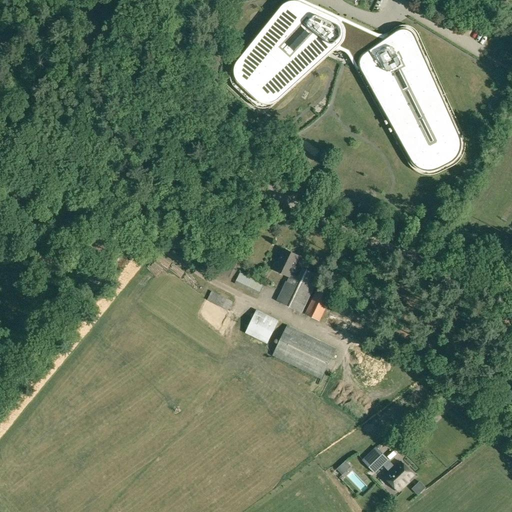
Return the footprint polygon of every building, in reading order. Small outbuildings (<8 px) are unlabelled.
[(394,34),(390,36),(387,38),(387,39),(382,42),(350,27),(349,21),(348,22),(341,24),(340,23),(338,21),(339,21),(337,20),(335,18),(335,19),(333,18),(333,17),(331,16),(331,17),(328,16),(329,15),(326,14),(326,15),(323,13),(321,12),(318,11),(319,11),(316,10),(314,9),(314,8),(309,7),(307,6),(301,2),(298,2),(296,1),(296,2),(291,2),(291,1),(288,2),(288,3),(284,5),(282,7),(279,11),(276,14),(273,18),(272,19),(269,23),(267,26),(264,30),(263,30),(262,31),(263,31),(260,35),(259,35),(257,38),(254,42),(253,43),(250,47),(247,50),(248,50),(244,54),(243,55),(240,59),(237,62),(238,62),(235,67),(235,69),(235,70),(235,75),(235,76),(236,78),(239,82),(238,82),(240,84),(241,84),(244,88),(246,90),(247,90),(250,93),(252,95),(256,99),(258,101),(263,103),(265,104),(266,104),(271,103),(271,104),(272,103),(274,103),(278,100),(281,98),(281,97),(285,94),(286,93),(290,90),(293,87),(292,87),(296,84),(298,83),(297,83),(301,79),(304,77),(308,73),(308,74),(309,72),(313,69),(315,67),(315,66),(319,63),(320,62),(324,58),(324,59),(327,56),(330,53),(331,53),(332,52),(332,51),(335,48),(336,48),(338,46),(342,47),(347,48),(350,51),(353,55),(364,74),(363,74),(365,76),(369,83),(371,82),(374,87),(371,88),(372,90),(373,90),(377,97),(379,96),(382,101),(380,102),(379,102),(380,105),(381,104),(385,111),(387,110),(390,115),(387,117),(387,116),(387,117),(388,119),(389,119),(392,126),(395,124),(398,129),(395,131),(396,133),(400,140),(403,138),(406,144),(403,145),(404,147),(408,154),(411,152),(414,158),(411,159),(412,162),(416,165),(415,166),(416,166),(417,167),(418,167),(422,169),(422,170),(423,170),(424,171),(424,170),(429,171),(431,171),(432,171),(437,169),(437,170),(439,169),(438,168),(437,166),(442,163),(444,166),(445,166),(445,165),(444,163),(449,160),(450,162),(450,163),(452,162),(456,159),(458,157),(460,152),(460,153),(461,150),(461,145),(462,145),(462,144),(462,142),(461,142),(460,138),(461,138),(460,135),(459,135),(457,131),(458,131),(457,130),(454,132),(452,126),(455,125),(451,118),(452,117),(451,115),(450,115),(450,116),(448,117),(445,111),(448,110),(445,103),(444,100),(444,101),(441,102),(439,96),(441,95),(438,88),(437,86),(434,87),(432,82),(435,80),(431,73),(432,73),(431,71),(430,71),(428,72),(425,67),(428,66),(425,58),(424,56),(421,58),(419,52),(422,51),(418,44),(419,43),(418,41),(417,41),(417,42),(415,43),(412,37),(414,36),(414,37),(415,36),(414,34),(413,32),(412,33),(408,30),(405,29),(405,30),(400,30),(399,30),(397,31),(394,33),(394,34)] [(384,141),(381,145),(388,149),(391,145),(384,141)] [(276,301),(302,313),(319,276),(302,268),(301,271),(296,269),(297,267),(294,265),(299,256),(284,249),(277,263),(276,262),(273,268),(275,269),(274,270),(289,277),(290,274),(298,278),(294,285),(285,281),(276,301)] [(212,270),(229,278),(236,264),(219,256),(212,270)] [(235,284),(258,295),(264,283),(240,272),(235,284)] [(304,314),(319,321),(332,294),(317,287),(304,314)] [(225,316),(232,302),(224,298),(225,295),(217,290),(215,294),(209,291),(202,305),(208,308),(207,309),(216,314),(217,312),(225,316)] [(332,309),(354,320),(359,310),(337,299),(332,309)] [(268,336),(271,323),(257,320),(254,331),(250,330),(247,340),(248,340),(248,338),(252,339),(250,349),(265,352),(263,351),(266,335),(268,336)] [(272,356),(321,379),(336,348),(286,325),(272,356)] [(362,460),(375,473),(389,460),(376,447),(362,460)] [(345,461),(337,469),(342,475),(351,466),(345,461)] [(383,476),(398,491),(409,481),(408,480),(414,475),(401,462),(395,467),(394,466),(383,476)]
